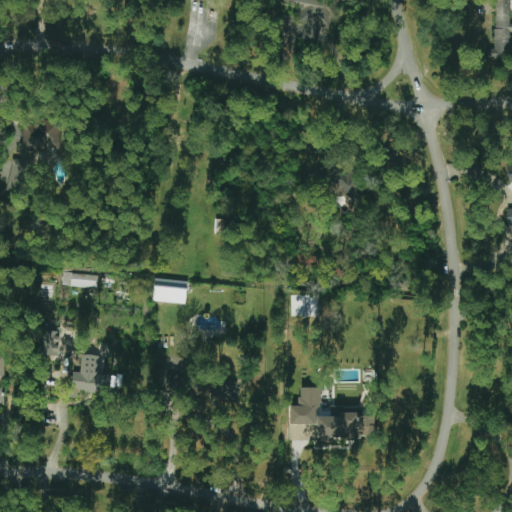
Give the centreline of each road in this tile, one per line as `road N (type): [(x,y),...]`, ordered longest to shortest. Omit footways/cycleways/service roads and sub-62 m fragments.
road 1 (residential): [(0,473),(98,477),(308,511),(410,502),(435,466),(451,408),(455,272),(432,137),(394,0)]
road 2 (residential): [(511,103),(374,102),(167,60),(0,47)]
